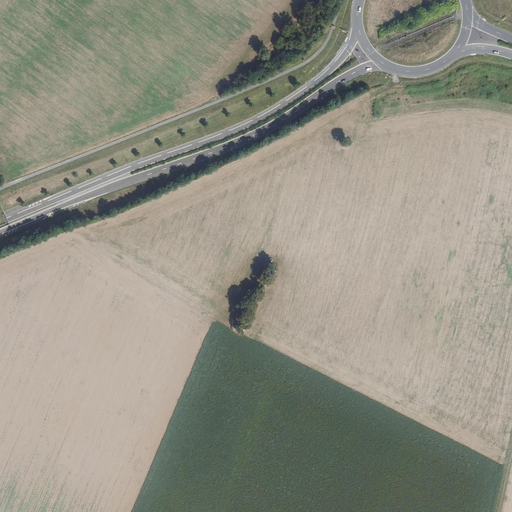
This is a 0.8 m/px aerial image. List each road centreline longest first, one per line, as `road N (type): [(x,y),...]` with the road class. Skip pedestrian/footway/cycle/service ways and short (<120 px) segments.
road 1 (primary): [(0,233),(233,143),(380,62)]
road 2 (primary): [(358,25),(330,69),(256,119),(0,222)]
